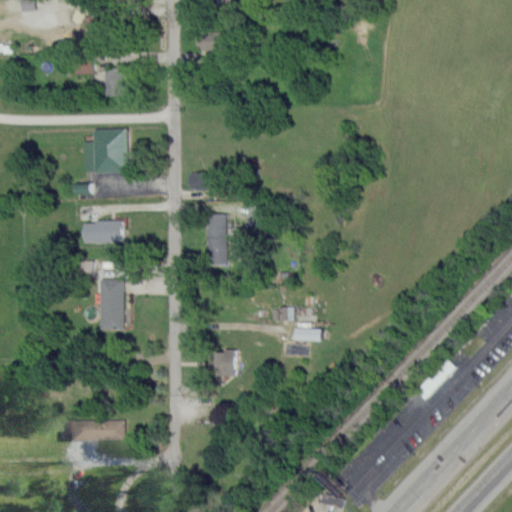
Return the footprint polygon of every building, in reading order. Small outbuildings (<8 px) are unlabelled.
[(69,9),(69,24),(87,23),(87,27),(105,27),(104,8),(69,9)] [(120,26),(88,25),(88,18),(93,18),(93,8),(114,8),(114,15),(120,14),(120,26)] [(204,50),(204,44),(199,44),(199,34),(204,33),(204,32),(241,31),(242,40),(229,41),(229,49),(204,50)] [(96,73),(96,64),(80,64),(80,73),(96,73)] [(125,79),(142,78),(143,94),(107,95),(106,69),(124,68),(125,79)] [(99,169),(87,170),(85,140),(98,139),(98,130),(128,129),(129,168),(99,169)] [(222,189),(196,190),(196,187),(193,187),(193,172),(222,171),(222,189)] [(248,226),(269,227),(269,205),(249,204),(248,226)] [(210,252),(206,252),(206,238),(209,238),(209,213),(228,212),(228,227),(232,226),(232,237),(228,237),(228,263),(210,263),(210,252)] [(124,242),(87,242),(87,223),(99,223),(99,220),(123,220),(124,242)] [(104,328),(103,278),(126,277),(127,328),(104,328)] [(325,328),(298,327),(298,339),(325,340),(325,328)] [(237,375),(215,374),(215,372),(210,372),(210,354),(216,354),(216,351),(237,351),(237,375)] [(460,365),(429,396),(420,388),(451,357),(460,365)] [(69,439),(69,420),(126,419),(126,438),(69,439)] [(344,508),(347,499),(328,493),(325,501),(344,508)]
